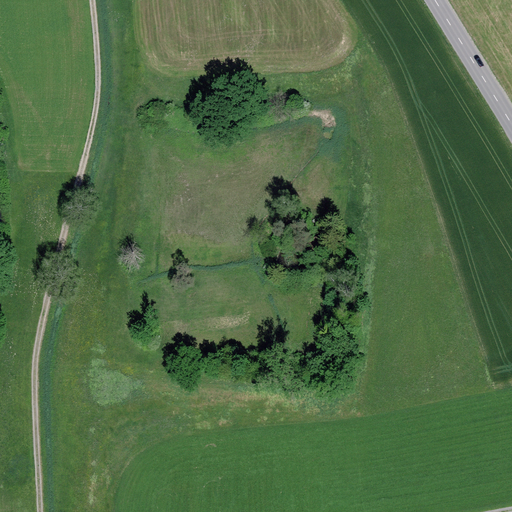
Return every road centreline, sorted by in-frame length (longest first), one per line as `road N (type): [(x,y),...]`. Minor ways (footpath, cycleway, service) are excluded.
road 1 (track): [(54,511),(48,417),(63,234),(95,48),(90,0)]
road 2 (tertiary): [(511,123),(435,0)]
